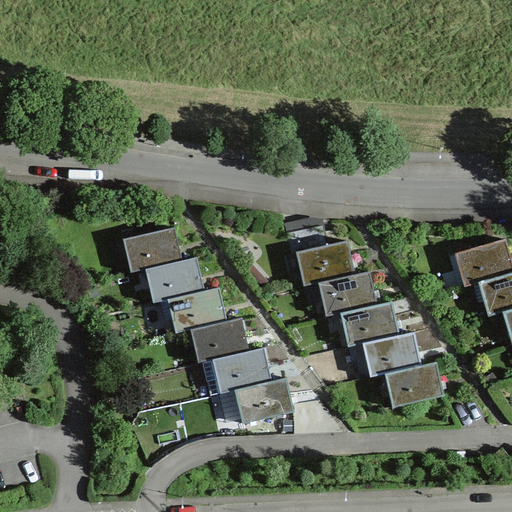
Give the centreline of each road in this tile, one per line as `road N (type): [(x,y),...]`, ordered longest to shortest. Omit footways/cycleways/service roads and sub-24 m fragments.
road 1 (residential): [(511,186),(331,181),(0,147)]
road 2 (residential): [(388,511),(511,506)]
